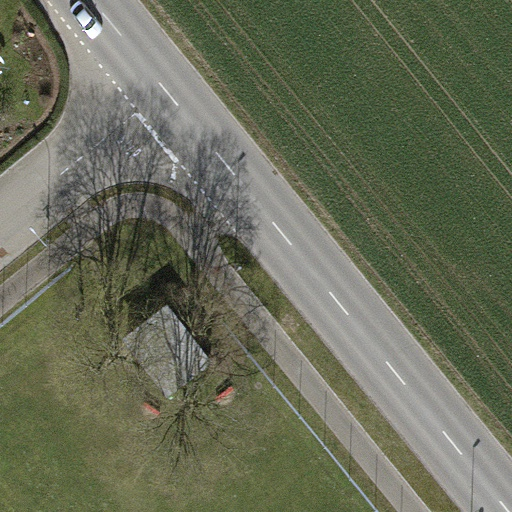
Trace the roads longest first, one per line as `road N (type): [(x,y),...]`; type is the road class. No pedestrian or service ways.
road 1 (tertiary): [(510,511),(167,91)]
road 2 (residential): [(167,91),(0,222)]
